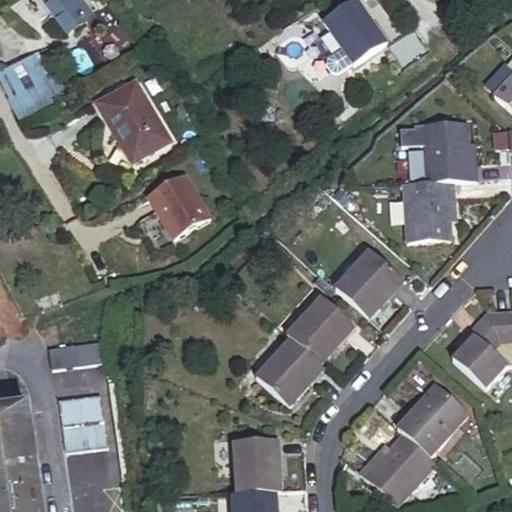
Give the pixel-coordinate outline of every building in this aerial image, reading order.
[(42,0),(69,34),(86,21),(85,19),(93,13),(83,0),(42,0)] [(364,6),(329,29),(360,75),(394,51),(364,6)] [(51,40),(29,54),(55,96),(78,82),(51,40)] [(0,70),(0,71),(20,118),(55,96),(29,54),(0,70)] [(511,72),(490,96),(502,106),(500,108),(511,118),(511,72)] [(136,85),(98,107),(122,146),(119,148),(132,169),(172,146),(136,85)] [(425,130),(429,188),(455,186),(481,185),(479,169),(471,169),(470,148),(468,127),(425,130)] [(510,154),(509,138),(498,138),(499,155),(510,154)] [(478,147),(470,148),(471,169),(479,169),(478,147)] [(186,179),(148,202),(174,245),(212,223),(186,179)] [(429,188),(405,190),(409,249),(451,246),(450,225),(449,206),(456,206),(455,186),(429,188)] [(457,224),(456,206),(449,206),(450,225),(457,224)] [(62,233),(52,216),(42,223),(50,238),(62,233)] [(367,257),(333,297),(367,326),(401,286),(367,257)] [(290,418),(324,377),(319,373),(353,333),(319,304),(285,344),(290,348),(256,389),(290,418)] [(465,354),(456,364),(490,395),(511,370),(509,369),(497,357),(505,346),(511,345),(511,316),(490,317),(472,336),(477,341),(465,354)] [(472,336),(460,349),(465,354),(477,341),(472,336)] [(101,343),(51,349),(53,368),(103,361),(101,343)] [(511,345),(505,346),(497,357),(509,369),(511,368),(511,345)] [(461,374),(454,381),(467,393),(474,386),(461,374)] [(438,389),(400,433),(406,437),(394,451),(380,468),(375,463),(364,476),(404,510),(440,467),(433,461),(471,417),(438,389)] [(101,392),(59,399),(68,450),(110,443),(101,392)] [(45,511),(30,408),(0,412),(0,511),(45,511)] [(223,424),(211,424),(211,433),(223,433),(223,424)] [(279,511),(279,494),(284,494),(282,442),(236,444),(239,497),(234,497),(235,511),(279,511)] [(389,447),(375,463),(380,468),(394,451),(389,447)] [(359,490),(349,490),(349,503),(359,503),(359,490)]
